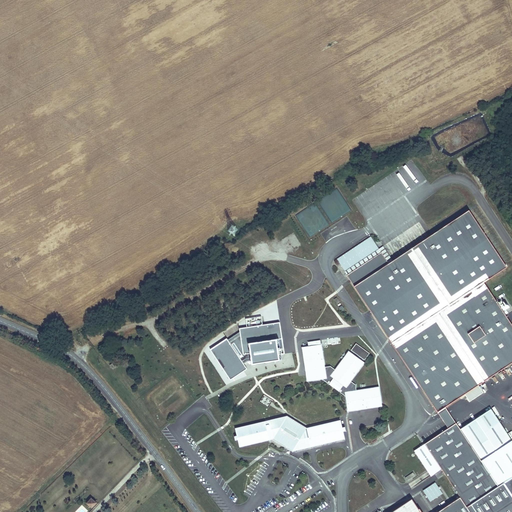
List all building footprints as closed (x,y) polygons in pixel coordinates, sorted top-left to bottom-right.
[(468,210),(388,263),(381,252),(346,274),(437,411),(511,361),(511,324),(483,281),(506,266),(468,210)] [(205,352),(223,381),(222,381),(231,380),(247,371),(239,359),(245,356),(248,355),(249,360),(244,363),(250,362),(250,368),(281,364),(280,356),(284,354),(280,323),(263,325),(267,323),(266,317),(251,319),(252,322),(249,324),(249,328),(239,329),(239,334),(206,353),(205,351),(205,352)] [(364,353),(366,351),(355,343),(350,349),(363,359),(367,355),(364,353)] [(307,380),(321,378),(325,377),(344,391),(345,395),(347,410),(359,408),(381,404),(378,387),(355,391),(354,384),(349,380),(362,362),(348,351),(334,369),(329,366),(323,366),(320,344),(302,347),(307,380)] [(325,377),(321,378),(331,385),(345,395),(344,391),(325,377)] [(261,402),(269,406),(272,400),(265,395),(261,402)] [(511,511),(511,495),(503,481),(511,475),(511,440),(511,439),(507,433),(491,408),(460,428),(456,422),(441,432),(414,450),(426,470),(427,470),(437,463),(441,469),(444,474),(458,493),(459,496),(435,511),(511,511)] [(266,424),(265,420),(235,428),(237,435),(235,436),(236,440),(238,439),(240,446),(269,438),(269,435),(272,434),(273,437),(283,444),(294,441),(303,447),(311,445),(311,443),(314,443),(315,445),(344,438),(343,431),(342,426),(340,420),(310,426),(311,429),(307,429),(307,427),(298,422),(297,421),(289,416),(287,415),(268,420),(269,423),(266,424)] [(294,441),(283,444),(293,450),(303,447),(294,441)] [(437,463),(427,470),(431,476),(441,469),(437,463)] [(413,471),(405,477),(407,480),(415,475),(413,471)] [(511,511),(511,475),(503,481),(511,495),(511,511)] [(436,482),(423,490),(430,501),(443,493),(436,482)] [(90,498),(86,502),(91,507),(95,503),(90,498)]
